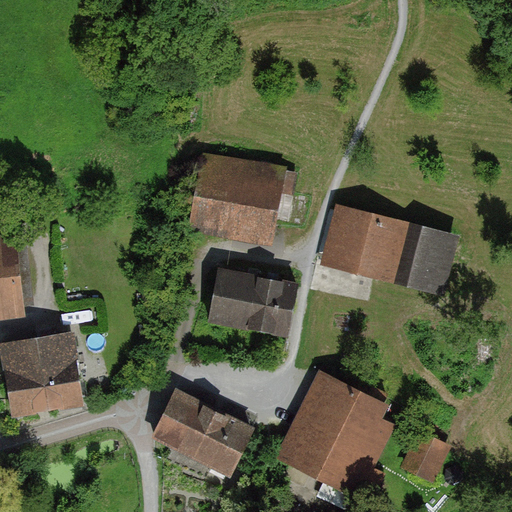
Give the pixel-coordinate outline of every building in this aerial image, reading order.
[(291,194),(295,174),(207,159),(195,225),(271,238),(279,192),(291,194)] [(437,288),(450,240),(344,213),(331,261),(437,288)] [(0,307),(32,304),(26,241),(0,243),(0,307)] [(285,334),(295,287),(220,272),(211,320),(285,334)] [(75,335),(3,345),(12,413),(85,403),(75,335)] [(330,382),(293,462),(361,493),(398,413),(330,382)] [(253,430),(177,391),(155,434),(173,443),(166,457),(205,477),(212,464),(230,473),(253,430)] [(417,431),(407,467),(443,477),(453,442),(417,431)]
